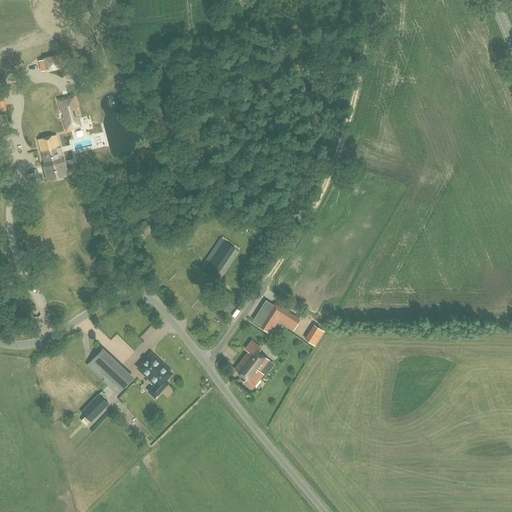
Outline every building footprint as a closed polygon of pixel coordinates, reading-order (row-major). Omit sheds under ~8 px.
[(65,65),(63,55),(45,59),(48,70),(65,65)] [(73,96),(58,100),(61,112),(62,111),(64,118),(63,118),(66,130),(81,126),(78,115),(77,115),(75,108),(76,108),(73,96)] [(63,162),(58,145),(41,150),(46,167),(44,168),(48,180),(68,175),(65,162),(63,162)] [(217,276),(231,256),(236,249),(220,237),(201,266),(217,276)] [(232,312),(238,301),(222,292),(215,303),(232,312)] [(310,292),(307,298),(320,305),(323,299),(310,292)] [(271,333),(283,315),(271,307),(260,326),(271,333)] [(252,389),(263,375),(259,372),(268,361),(258,353),(261,349),(252,342),(246,350),(249,353),(235,371),(247,380),(244,383),(252,389)] [(117,394),(133,378),(102,349),(87,365),(117,394)] [(161,364),(158,361),(158,359),(154,355),(152,355),(151,354),(138,367),(149,378),(150,377),(156,384),(149,391),(154,397),(167,383),(167,382),(165,380),(171,374),(171,372),(162,363),(161,364)] [(91,422),(109,403),(99,393),(81,412),(91,422)]
